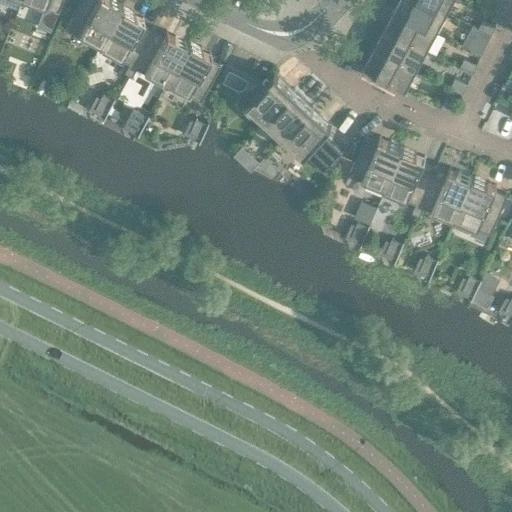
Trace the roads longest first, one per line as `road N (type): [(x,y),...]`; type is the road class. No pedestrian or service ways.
road 1 (tertiary): [(380,511),(343,474),(254,416),(0,289)]
road 2 (tertiary): [(0,329),(288,473),(337,511)]
road 3 (residential): [(308,59),(463,128)]
road 4 (residential): [(336,0),(281,36),(202,0)]
